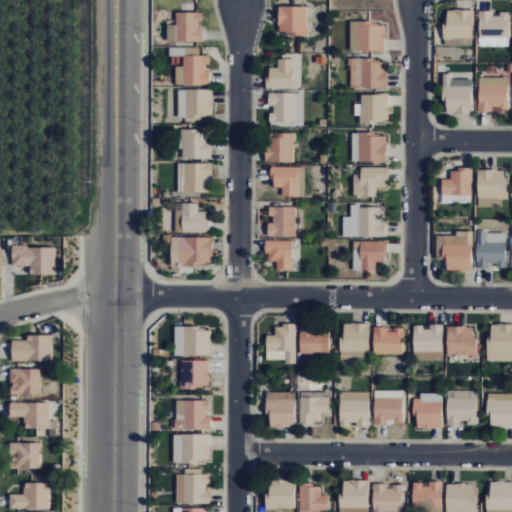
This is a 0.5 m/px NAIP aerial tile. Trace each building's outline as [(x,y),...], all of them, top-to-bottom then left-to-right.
[(306,34),(307,6),(278,6),(278,34),(306,34)] [(471,39),(472,10),(447,9),(446,23),(443,23),(442,38),(471,39)] [(509,14),(493,13),(493,11),(479,11),(478,38),(509,39),(509,14)] [(201,41),(201,21),(203,21),(202,12),(176,12),(176,25),(166,25),(167,42),(201,41)] [(350,50),(385,51),(385,25),(366,25),(366,21),(350,21),(350,50)] [(209,55),(183,56),(183,66),(176,66),(176,85),(208,84),(208,64),(210,64),(209,55)] [(350,88),(386,88),(386,62),(374,62),(374,58),(350,58),(350,88)] [(267,67),(266,88),(293,89),(294,59),(278,59),(277,68),(267,67)] [(443,113),(472,114),(472,79),(451,78),(452,73),(444,73),(443,113)] [(478,111),(492,111),(492,109),(508,109),(508,77),(479,77),(478,111)] [(213,117),(213,89),(177,90),(178,118),(213,117)] [(304,93),(268,93),(268,106),(270,106),(270,123),(303,123),(304,93)] [(361,94),(361,104),(354,104),(354,116),(360,116),(360,122),(388,123),(388,94),(361,94)] [(182,159),(210,158),(209,129),(181,130),(182,159)] [(352,162),(386,162),(386,136),(375,136),(376,133),(352,132),(352,162)] [(265,162),(294,161),(293,134),(265,134),(265,162)] [(178,163),(177,192),(208,193),(209,176),(212,176),(212,163),(178,163)] [(271,187),(282,187),(281,196),(297,196),(298,167),(271,166),(271,187)] [(353,196),(377,196),(377,188),(387,189),(387,168),(361,167),(360,175),(353,175),(353,196)] [(441,195),(472,195),(472,169),(451,168),(450,179),(442,179),(441,195)] [(478,207),(500,207),(500,200),(506,199),(506,170),(477,170),(478,207)] [(207,233),(207,212),(198,212),(198,203),(175,203),(175,233),(207,233)] [(295,206),(268,207),(269,216),(269,236),(296,236),(295,206)] [(343,217),(343,237),(385,236),(385,206),(351,206),(351,217),(343,217)] [(472,232),(457,231),(457,235),(436,235),(435,258),(446,258),(446,270),(472,271),(472,232)] [(476,267),(497,267),(497,268),(506,268),(506,232),(477,232),(476,267)] [(212,238),(171,236),(170,264),(211,266),(212,238)] [(292,241),(267,241),(266,262),(277,262),(277,270),(292,270),(292,241)] [(353,241),(354,271),(376,270),(376,262),(386,262),(386,241),(353,241)] [(57,248),(15,248),(15,265),(30,265),(30,269),(34,269),(34,274),(57,274),(57,248)] [(369,323),(341,323),(341,351),(369,351),(369,323)] [(511,361),(511,324),(488,324),(489,361),(511,361)] [(266,359),(286,360),(286,363),(296,364),(296,325),(275,325),(275,335),(266,335),(266,359)] [(443,326),(423,326),(423,325),(413,326),(414,360),(443,359),(443,326)] [(197,327),(175,326),(174,356),(212,356),(212,331),(197,331),(197,327)] [(475,355),(475,326),(446,327),(447,355),(475,355)] [(403,329),(387,329),(387,327),(373,327),(374,355),(403,354),(403,329)] [(329,353),(328,328),(300,329),(300,354),(329,353)] [(53,361),(13,361),(13,340),(30,341),(30,335),(53,335),(53,361)] [(181,360),(181,388),(209,388),(209,360),(181,360)] [(42,395),(11,395),(11,385),(11,369),(42,369),(42,395)] [(470,391),(454,391),(455,398),(447,398),(448,424),(468,424),(468,425),(477,425),(476,398),(470,398),(470,391)] [(266,415),(270,415),(270,427),(295,428),(295,393),(266,392),(266,415)] [(369,392),(340,392),(339,426),(353,427),(369,427),(369,392)] [(511,393),(487,394),(487,413),(491,413),(491,428),(511,428),(511,393)] [(413,417),(417,417),(417,428),(442,428),(443,395),(413,395),(413,417)] [(329,398),(300,397),(300,423),(321,424),(321,413),(329,414),(329,398)] [(403,422),(403,398),(374,398),(374,425),(387,425),(387,422),(403,422)] [(184,429),(208,430),(209,410),(210,410),(210,400),(176,400),(176,417),(185,417),(184,429)] [(51,403),(11,403),(11,417),(24,417),(24,423),(28,423),(28,429),(51,429),(51,403)] [(173,434),(173,460),(208,461),(209,435),(173,434)] [(41,469),(11,469),(11,459),(11,443),(41,443),(41,469)] [(176,504),(209,503),(208,484),(210,484),(210,474),(175,475),(176,504)] [(294,481),(269,480),(268,494),(265,494),(265,509),(293,509),(294,481)] [(368,481),(341,480),(341,507),(368,508),(368,481)] [(511,511),(511,481),(488,482),(487,511),(511,511)] [(50,508),(10,508),(10,494),(23,494),(23,488),(27,488),(27,482),(50,483),(50,508)] [(442,483),(422,483),(413,482),(413,509),(441,510),(442,483)] [(373,511),(385,511),(402,511),(402,486),(386,486),(386,484),(373,484),(373,511)] [(446,511),(454,511),(474,511),(475,484),(446,484),(446,511)] [(299,485),(299,511),(328,511),(328,495),(320,495),(320,485),(299,485)]
